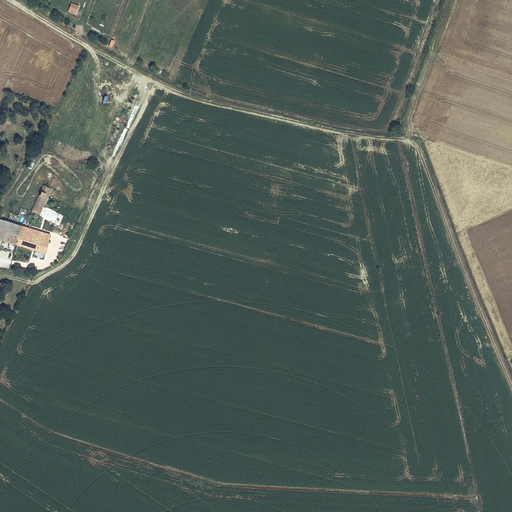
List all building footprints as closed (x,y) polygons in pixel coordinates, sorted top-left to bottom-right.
[(71,10),(74,3),(68,1),(65,8),(71,10)] [(33,211),(37,213),(49,188),(44,186),(33,211)] [(49,188),(37,213),(40,215),(51,189),(49,188)] [(0,220),(0,237),(46,252),(49,241),(23,233),(25,228),(0,220)] [(23,233),(49,241),(50,236),(25,228),(23,233)]
